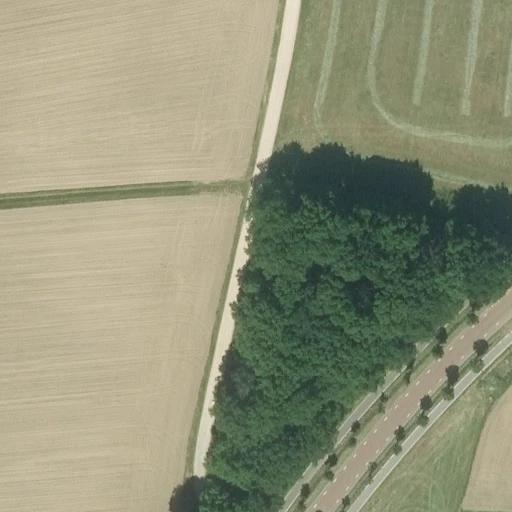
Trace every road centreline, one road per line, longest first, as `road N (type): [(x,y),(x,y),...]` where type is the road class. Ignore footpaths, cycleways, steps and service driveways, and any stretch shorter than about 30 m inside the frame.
road 1 (track): [(207,511),(203,437),(289,0)]
road 2 (secondary): [(320,511),(439,370),(511,298)]
road 3 (track): [(0,203),(224,186),(255,191)]
